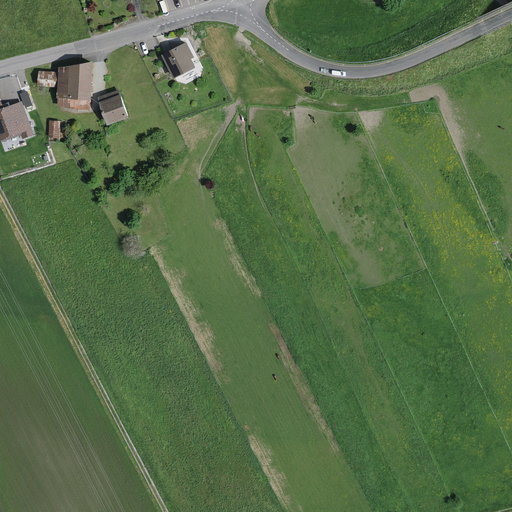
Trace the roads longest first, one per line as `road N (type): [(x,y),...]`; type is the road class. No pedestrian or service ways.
road 1 (unclassified): [(0,189),(166,511)]
road 2 (unclassified): [(241,3),(300,59),(363,72),(405,62),(511,12)]
road 3 (unclassified): [(0,68),(241,3)]
